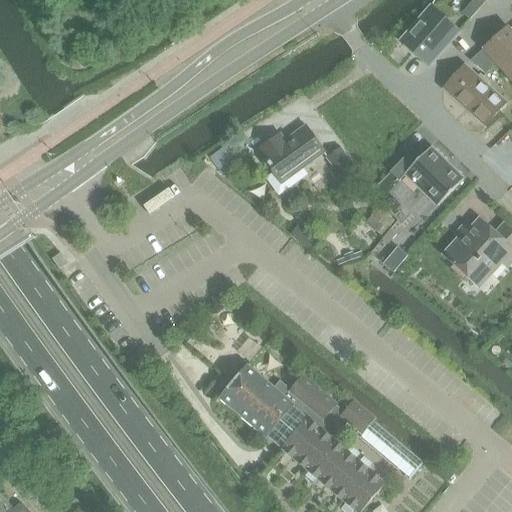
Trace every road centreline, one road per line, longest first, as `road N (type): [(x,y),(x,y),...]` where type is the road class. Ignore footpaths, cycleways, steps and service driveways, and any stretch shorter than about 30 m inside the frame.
road 1 (secondary): [(0,237),(344,0)]
road 2 (secondary): [(305,0),(0,202)]
road 3 (primary): [(204,511),(0,234)]
road 4 (primary): [(0,304),(154,511)]
road 5 (unknown): [(413,97),(509,0)]
